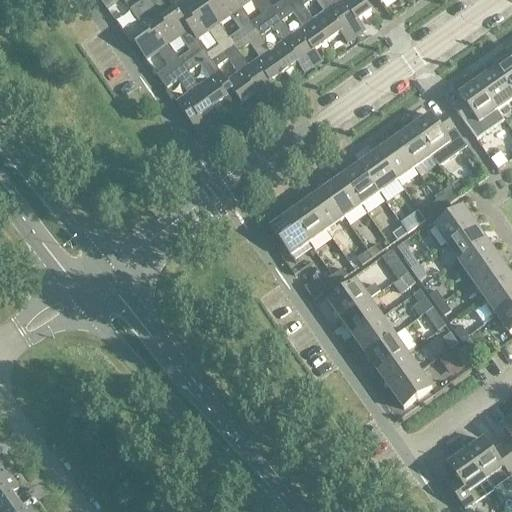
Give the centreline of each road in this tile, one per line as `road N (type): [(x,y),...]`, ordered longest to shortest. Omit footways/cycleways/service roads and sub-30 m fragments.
road 1 (residential): [(511,381),(406,454),(283,282)]
road 2 (secondary): [(293,511),(114,278)]
road 3 (secondary): [(83,302),(229,467),(283,511)]
road 4 (residential): [(264,165),(498,0)]
road 5 (residential): [(264,165),(215,182),(98,258)]
road 6 (residential): [(114,278),(264,165)]
road 7 (secondary): [(98,258),(0,140)]
road 8 (residential): [(79,511),(0,393)]
